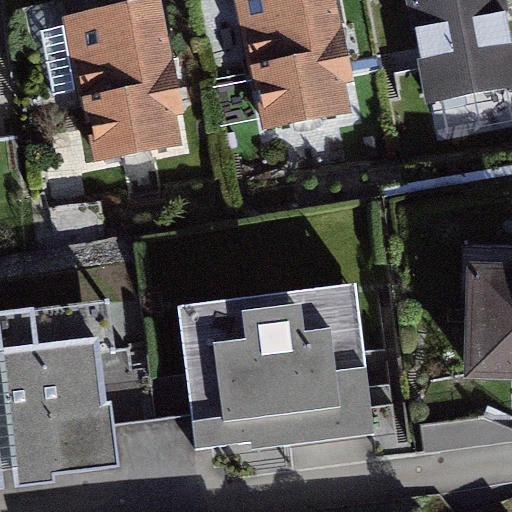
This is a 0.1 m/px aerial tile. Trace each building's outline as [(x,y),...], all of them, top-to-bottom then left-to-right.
[(45,0),(53,84),(75,82),(67,0),(45,0)] [(340,0),(240,0),(265,129),(361,111),(340,0)] [(511,37),(504,0),(404,0),(427,106),(511,88),(511,37)] [(100,166),(190,150),(165,9),(74,26),(100,166)] [(511,249),(468,249),(466,369),(511,370),(511,249)] [(361,278),(179,306),(203,459),(384,431),(361,278)] [(107,300),(0,312),(0,481),(126,467),(107,300)]
